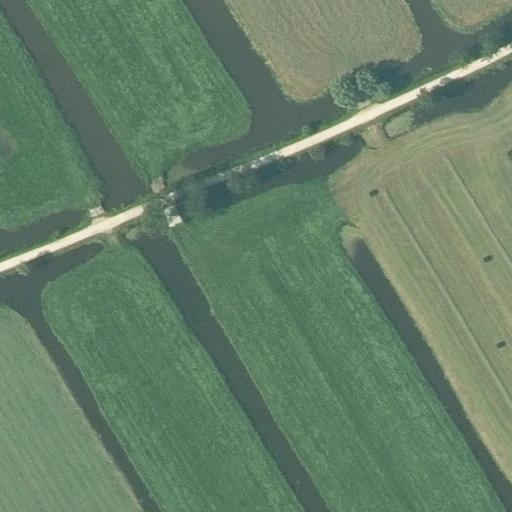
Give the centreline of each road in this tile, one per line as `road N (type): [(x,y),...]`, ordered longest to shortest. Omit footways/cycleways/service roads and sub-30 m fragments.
road 1 (track): [(0,269),(511,48)]
road 2 (track): [(131,100),(155,180),(182,232)]
